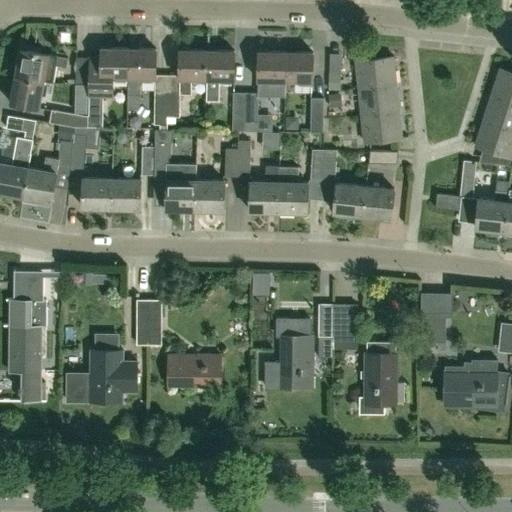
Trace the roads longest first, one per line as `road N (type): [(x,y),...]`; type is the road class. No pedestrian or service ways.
road 1 (residential): [(511,32),(304,11),(0,2)]
road 2 (residential): [(511,270),(0,236)]
road 3 (tertiary): [(511,510),(0,500)]
